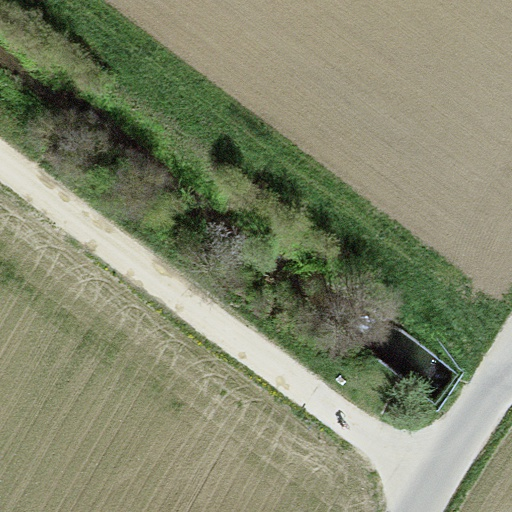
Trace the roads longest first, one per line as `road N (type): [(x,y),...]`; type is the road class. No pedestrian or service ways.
road 1 (track): [(446,495),(0,163)]
road 2 (residential): [(511,396),(437,511)]
